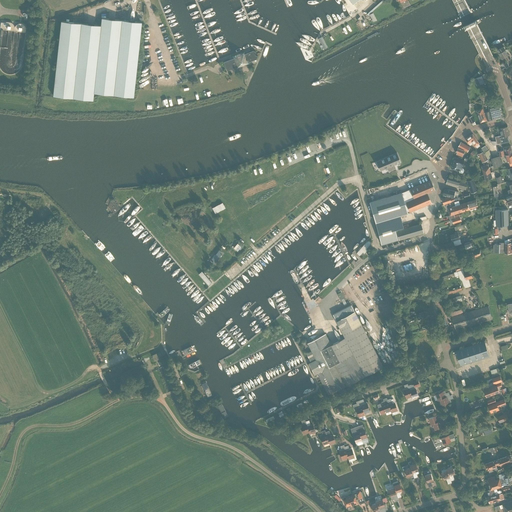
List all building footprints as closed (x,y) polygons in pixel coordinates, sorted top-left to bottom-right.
[(141,22),(122,20),(102,18),(101,26),(61,21),(53,96),(93,100),(94,93),(133,97),(141,22)] [(479,19),(463,27),(465,30),(481,22),(479,19)] [(506,60),(511,58),(509,55),(508,55),(504,47),(497,50),(502,59),(505,57),(506,60)] [(223,62),(227,71),(236,67),(237,69),(249,64),(248,62),(256,59),(258,56),(255,55),(256,52),(253,51),(245,54),(244,52),(232,57),(233,59),(223,62)] [(479,77),(476,79),(479,85),(482,83),(482,84),(485,82),(485,83),(485,82),(482,75),(482,76),(479,77)] [(491,120),(503,118),(500,105),(489,107),(491,120)] [(481,123),(487,120),(482,109),(476,111),(481,123)] [(508,136),(510,135),(508,127),(500,129),(502,137),(499,137),(501,144),(510,142),(508,136)] [(465,139),(468,144),(471,142),(475,147),(479,144),(473,134),(465,139)] [(467,152),(470,147),(461,142),(458,147),(465,151),(466,151),(467,152)] [(503,148),(505,155),(506,155),(505,155),(511,153),(511,151),(511,146),(503,148)] [(462,157),(465,151),(458,148),(456,152),(457,152),(456,154),(462,157)] [(397,153),(379,161),(383,169),(382,169),(382,170),(387,168),(388,171),(388,172),(393,170),(392,166),(394,165),(401,162),(400,162),(397,154),(397,153)] [(494,167),(502,165),(499,156),(491,159),(494,167)] [(464,161),(460,159),(454,158),(451,168),(458,171),(459,171),(460,172),(462,173),(463,172),(464,170),(463,169),(461,168),(462,165),(463,165),(464,161)] [(481,167),(484,175),(489,173),(489,171),(490,171),(489,167),(488,165),(481,167)] [(490,172),(490,171),(489,171),(489,173),(484,175),(486,180),(495,177),(493,172),(490,172)] [(466,190),(467,184),(448,178),(446,184),(466,190)] [(477,191),(473,179),(467,181),(471,193),(477,191)] [(375,223),(400,216),(408,214),(408,212),(409,212),(430,204),(426,194),(434,190),(431,181),(410,189),(402,193),(369,202),(375,223)] [(454,215),(462,212),(460,205),(458,200),(454,201),(455,206),(451,208),(450,204),(446,205),(447,209),(448,209),(450,216),(449,216),(450,220),(455,218),(454,216),(454,215)] [(462,212),(470,210),(470,208),(478,206),(476,200),(460,205),(462,212)] [(225,207),(222,202),(218,204),(219,207),(218,207),(217,205),(212,207),(215,213),(219,211),(218,209),(219,208),(221,210),(225,207)] [(496,210),(496,224),(496,226),(508,226),(508,210),(496,210)] [(454,216),(455,218),(450,220),(451,224),(461,221),(459,214),(454,216)] [(403,227),(402,224),(400,216),(376,223),(381,244),(397,240),(394,229),(403,227)] [(399,240),(423,233),(421,225),(397,231),(399,240)] [(452,241),(460,239),(457,231),(455,232),(455,234),(450,235),(452,241)] [(369,241),(367,242),(364,244),(362,247),(359,250),(357,253),(360,255),(363,252),(364,254),(367,250),(366,249),(370,244),(370,243),(369,241)] [(467,249),(474,247),(472,241),(465,243),(466,246),(462,247),(463,250),(460,251),(462,255),(468,254),(467,249)] [(504,243),(499,242),(499,244),(495,244),(495,252),(503,253),(504,243)] [(221,250),(219,249),(211,258),(213,260),(212,262),(214,263),(221,254),(219,253),(221,250)] [(441,255),(440,252),(434,253),(436,271),(443,270),(443,266),(442,255),(441,255)] [(470,270),(464,272),(463,270),(458,272),(460,277),(460,278),(461,279),(462,280),(463,281),(465,288),(471,286),(469,279),(473,278),(470,270)] [(208,284),(211,282),(202,271),(199,273),(208,284)] [(481,295),(481,292),(469,296),(472,306),(484,303),(483,300),(480,301),(479,296),(481,295)] [(452,316),(463,312),(461,305),(449,308),(452,316)] [(354,312),(351,306),(333,315),(336,321),(345,338),(331,344),(326,334),(308,343),(312,351),(306,354),(310,363),(309,363),(315,374),(317,373),(329,395),(383,367),(354,312)] [(456,330),(492,319),(488,306),(452,317),(456,330)] [(385,325),(377,325),(378,336),(382,336),(382,339),(386,339),(385,325)] [(461,365),(489,356),(485,341),(456,351),(461,365)] [(500,376),(492,379),(494,384),(502,381),(500,376)] [(411,384),(408,386),(411,396),(412,398),(418,396),(415,387),(419,386),(418,381),(413,383),(414,385),(412,386),(411,384)] [(491,388),(494,394),(500,392),(498,388),(502,386),(501,383),(497,385),(497,386),(491,388)] [(406,398),(411,396),(408,386),(407,384),(404,385),(405,390),(403,391),(406,398)] [(494,394),(491,388),(484,390),(486,397),(494,394)] [(450,396),(450,395),(449,392),(443,394),(443,392),(436,394),(438,400),(440,399),(450,396)] [(450,396),(440,399),(442,405),(449,403),(448,400),(453,398),(452,395),(450,395),(450,396)] [(387,400),(386,398),(383,399),(384,402),(377,405),(379,409),(381,415),(385,413),(385,412),(391,410),(387,400)] [(363,399),(359,400),(364,413),(370,411),(367,403),(365,404),(363,399)] [(391,399),(387,400),(391,410),(391,412),(397,410),(395,403),(392,404),(391,399)] [(504,399),(496,403),(489,406),(491,413),(499,410),(502,409),(501,407),(506,405),(504,399)] [(364,413),(359,400),(356,402),(357,404),(353,405),(354,410),(356,410),(358,417),(364,414),(364,413)] [(509,419),(507,413),(497,417),(500,423),(509,419)] [(431,424),(433,423),(443,420),(443,419),(442,416),(437,418),(436,416),(429,418),(431,424)] [(303,434),(309,432),(305,421),(305,419),(301,421),(303,426),(300,427),(303,434)] [(433,423),(435,429),(442,427),(441,424),(446,422),(445,419),(443,419),(443,420),(433,423)] [(309,420),(305,421),(309,432),(309,434),(315,432),(313,424),(311,425),(309,420)] [(362,441),(367,439),(363,426),(361,427),(360,426),(357,427),(362,441)] [(493,432),(491,426),(484,429),(486,435),(493,432)] [(362,441),(357,427),(353,428),(355,433),(353,434),(353,436),(356,443),(357,446),(363,444),(362,441)] [(329,442),(325,432),(325,430),(321,431),(323,436),(320,437),(323,444),(329,442)] [(329,431),(325,432),(329,442),(329,444),(335,442),(333,435),(330,436),(329,431)] [(450,439),(455,437),(454,434),(441,438),(444,444),(451,441),(450,439)] [(344,447),(344,445),(340,446),(342,451),(339,452),(342,459),(348,457),(344,447)] [(348,446),(344,447),(348,457),(348,459),(354,457),(352,450),(349,451),(348,446)] [(498,459),(500,465),(500,466),(511,461),(511,459),(511,455),(498,459)] [(500,465),(498,459),(485,464),(488,470),(489,472),(493,471),(498,469),(496,465),(498,465),(498,466),(500,465)] [(410,468),(413,475),(414,478),(417,477),(416,472),(418,471),(416,464),(410,466),(410,468)] [(447,471),(450,478),(451,481),(454,480),(453,474),(455,474),(453,467),(447,469),(447,471)] [(407,477),(413,475),(410,468),(404,470),(407,477)] [(444,480),(450,478),(447,471),(441,473),(444,480)] [(511,477),(511,472),(502,474),(499,474),(500,479),(501,485),(504,485),(507,485),(511,483),(511,477)] [(431,481),(433,481),(431,473),(425,475),(429,488),(433,486),(431,481)] [(502,486),(501,485),(500,479),(495,480),(494,477),(488,479),(490,490),(496,488),(502,486)] [(392,483),(394,488),(398,500),(398,498),(401,497),(399,492),(402,491),(399,484),(398,484),(398,481),(392,483)] [(394,488),(388,490),(390,497),(393,496),(395,501),(398,500),(394,488)] [(357,493),(352,495),(343,498),(343,497),(342,498),(346,508),(357,504),(355,500),(362,498),(360,491),(356,492),(357,493)] [(501,500),(504,499),(502,494),(500,495),(500,494),(494,496),(494,495),(488,497),(489,503),(495,502),(495,501),(501,500)] [(376,501),(377,503),(380,511),(379,511),(380,511),(387,509),(385,504),(384,505),(382,499),(376,501)] [(511,511),(511,501),(502,504),(504,511),(511,511)] [(375,511),(379,511),(380,511),(377,503),(371,505),(373,511),(376,511),(375,511)]
